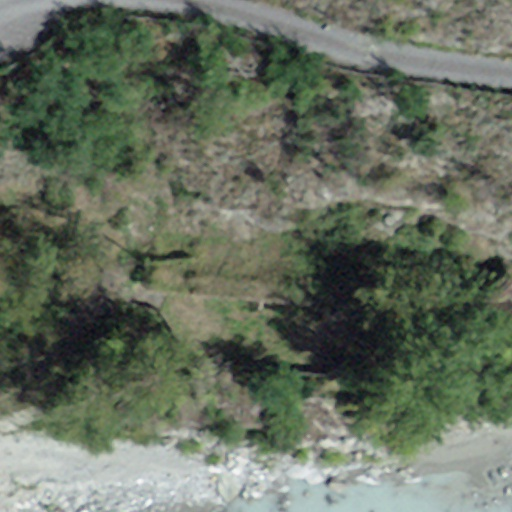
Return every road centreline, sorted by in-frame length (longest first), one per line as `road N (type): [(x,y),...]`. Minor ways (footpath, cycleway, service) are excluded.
road 1 (track): [(187,0),(382,58),(511,72)]
road 2 (track): [(156,458),(72,446),(0,451)]
